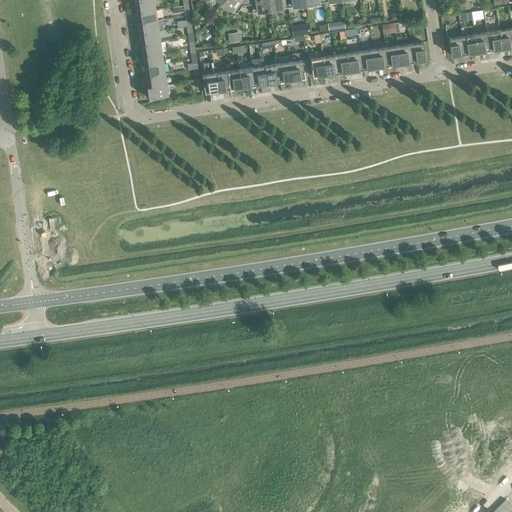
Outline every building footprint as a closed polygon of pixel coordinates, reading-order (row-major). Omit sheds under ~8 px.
[(146,0),(134,2),(136,13),(155,10),(153,0),(146,0)] [(223,0),(221,3),(236,14),(242,6),(251,4),(250,0),(223,0)] [(268,0),(250,0),(251,4),(252,13),(270,10),(268,0)] [(286,0),(268,0),(270,10),(288,8),(286,0)] [(136,13),(137,23),(157,20),(155,10),(136,13)] [(482,10),(471,12),(472,19),(483,17),(482,10)] [(137,23),(139,34),(158,31),(163,30),(161,20),(157,20),(137,23)] [(357,29),(344,30),(344,31),(345,37),(358,35),(357,29)] [(511,33),(511,29),(499,31),(501,48),(511,46),(511,33)] [(139,34),(140,45),(160,42),(158,31),(139,34)] [(499,31),(486,32),(489,50),(501,48),(499,31)] [(240,32),(228,34),(229,43),(241,41),(240,32)] [(486,32),(474,34),(476,52),(489,50),(486,32)] [(474,34),(461,36),(464,54),(476,52),(474,34)] [(464,54),(461,36),(449,38),(451,56),(464,54)] [(140,45),(142,55),(162,52),(160,42),(140,45)] [(423,42),(410,44),(412,61),(425,59),(423,42)] [(410,44),(397,46),(400,63),(412,61),(410,44)] [(397,46),(385,48),(387,65),(400,63),(397,46)] [(385,48),(372,49),(375,67),(387,65),(385,48)] [(372,49),(360,51),(363,69),(375,67),(372,49)] [(360,51),(347,53),(350,71),(363,69),(360,51)] [(142,55),(144,66),(163,63),(162,52),(142,55)] [(347,53),(335,55),(338,72),(350,71),(347,53)] [(335,55),(323,57),(325,74),(338,72),(335,55)] [(325,74),(323,57),(313,58),(310,59),(312,76),(325,74)] [(302,60),(289,62),(292,79),(305,77),(302,60)] [(289,62),(277,64),(280,81),(292,79),(289,62)] [(144,66),(145,77),(165,74),(163,63),(144,66)] [(277,64),(264,65),(267,83),(280,81),(277,64)] [(264,65),(252,67),(255,85),(267,83),(264,65)] [(252,67),(240,69),(242,87),(255,85),(252,67)] [(240,69),(227,71),(230,89),(242,87),(240,69)] [(227,71),(215,73),(217,90),(230,89),(227,71)] [(217,90),(215,73),(202,75),(204,92),(217,90)] [(145,77),(147,87),(166,84),(165,74),(145,77)] [(166,84),(147,87),(148,99),(168,96),(166,84)]
